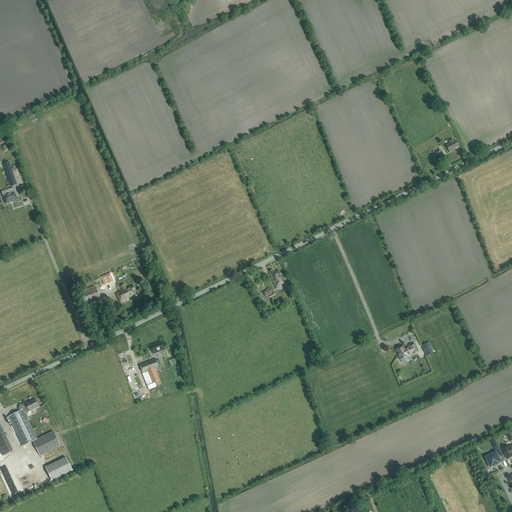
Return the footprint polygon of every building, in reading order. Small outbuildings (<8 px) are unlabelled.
[(459,147),(456,140),(453,142),(452,139),(449,141),(450,143),(446,145),(450,152),(453,151),(452,150),(459,147)] [(443,156),(440,150),(434,152),(437,159),(443,156)] [(8,177),(13,175),(9,162),(3,164),(8,177)] [(11,190),(11,191),(7,192),(8,195),(3,196),(6,204),(18,201),(14,189),(11,190)] [(275,287),(283,284),(285,283),(281,274),(280,274),(278,270),(274,272),(273,270),(269,272),(272,277),(271,277),(275,287)] [(132,297),(136,295),(134,291),(135,290),(134,286),(131,288),(130,286),(127,288),(125,285),(124,284),(123,284),(122,285),(121,286),(123,290),(116,293),(121,303),(132,297)] [(86,304),(100,299),(96,287),(81,292),(86,304)] [(269,289),(266,290),(266,291),(264,293),(266,297),(272,294),(269,289)] [(150,346),(153,354),(165,350),(162,342),(150,346)] [(400,360),(408,357),(408,356),(412,354),(413,355),(418,352),(415,344),(409,346),(409,347),(404,349),(403,347),(396,350),(398,353),(397,354),(400,360)] [(158,366),(155,358),(139,365),(143,374),(148,372),(153,384),(160,381),(155,369),(158,368),(157,367),(158,366)] [(37,439),(25,413),(29,411),(39,407),(35,399),(25,404),(27,408),(23,410),(8,417),(22,446),(33,441),(37,439)] [(60,446),(53,431),(37,439),(33,441),(40,456),(60,446)] [(490,441),(494,449),(499,447),(495,439),(490,441)] [(508,459),(511,457),(511,446),(510,447),(509,446),(509,447),(508,446),(502,448),(503,449),(503,450),(508,459)] [(503,457),(499,449),(487,455),(488,457),(486,458),(491,467),(501,463),(499,459),(503,457)] [(45,467),(52,481),(72,471),(65,458),(45,467)]
